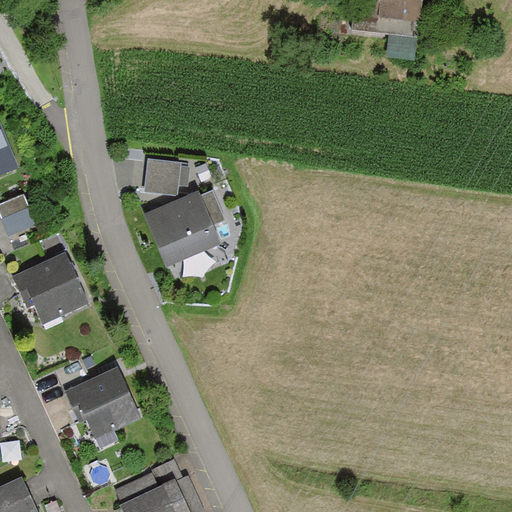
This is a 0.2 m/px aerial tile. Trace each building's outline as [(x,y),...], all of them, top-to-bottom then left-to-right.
[(424,0),(364,0),(363,16),(359,15),(357,33),(414,38),(415,22),(422,22),(424,0)] [(0,172),(16,165),(0,126),(0,172)] [(183,164),(150,160),(147,192),(178,195),(179,186),(189,187),(191,167),(182,166),(183,164)] [(214,192),(201,198),(215,230),(228,224),(214,192)] [(199,193),(143,218),(166,269),(222,245),(215,230),(201,198),(199,193)] [(25,194),(0,205),(0,212),(11,237),(39,224),(25,194)] [(66,254),(16,276),(28,304),(34,301),(44,325),(89,305),(66,254)] [(119,369),(67,392),(81,424),(88,421),(95,437),(114,429),(116,433),(143,421),(119,369)] [(204,511),(188,478),(184,480),(175,461),(153,471),(155,474),(118,491),(125,506),(121,508),(122,511),(204,511)] [(34,511),(20,480),(0,489),(0,511),(34,511)]
